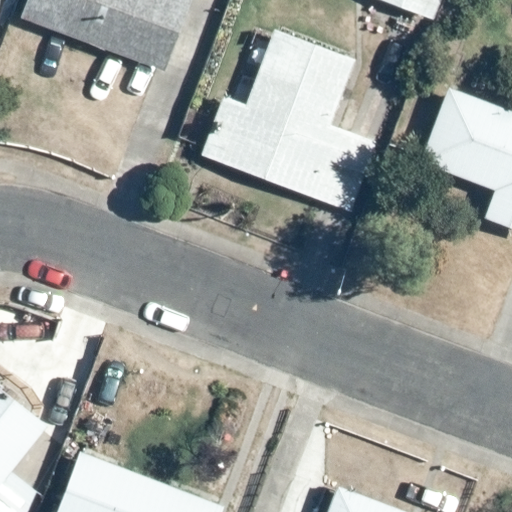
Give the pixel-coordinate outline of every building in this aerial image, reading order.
[(124,0),(168,16),(173,0),(124,0)] [(228,0),(194,91),(344,148),(395,14),(358,0),(228,0)] [(435,0),(384,0),(428,18),(435,0)] [(511,164),(511,49),(458,30),(421,132),(511,164)] [(0,418),(36,363),(0,339),(0,418)] [(156,511),(192,511),(218,444),(75,391),(46,471),(156,511)] [(392,511),(410,461),(325,432),(298,511),(392,511)]
